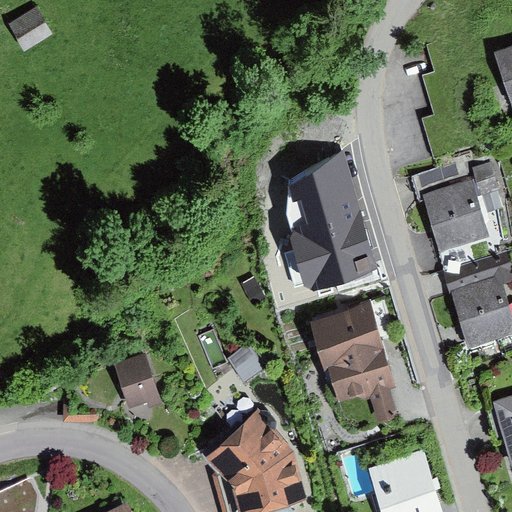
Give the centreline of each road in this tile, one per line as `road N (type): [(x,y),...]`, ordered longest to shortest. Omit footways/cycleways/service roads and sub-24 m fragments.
road 1 (residential): [(476,511),(379,191),(361,102),(375,30),(395,0)]
road 2 (residential): [(0,449),(48,440),(103,451),(160,487),(179,511)]
